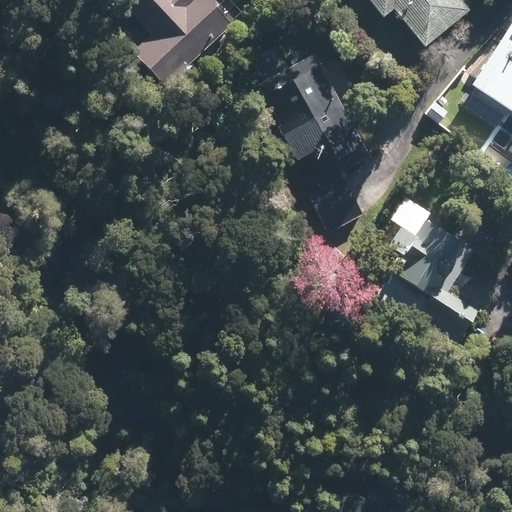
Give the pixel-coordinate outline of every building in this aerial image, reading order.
[(131,0),(146,16),(127,34),(154,62),(213,8),(205,0),(131,0)] [(382,0),(386,5),(392,0),(396,0),(428,39),(470,6),(465,0),(382,0)] [(511,35),(485,79),(511,96),(511,35)] [(313,53),(264,81),(320,180),(370,152),(313,53)] [(343,179),(311,197),(330,230),(362,213),(343,179)] [(463,239),(432,218),(401,264),(432,285),(463,239)] [(479,310),(441,288),(426,315),(464,337),(479,310)]
